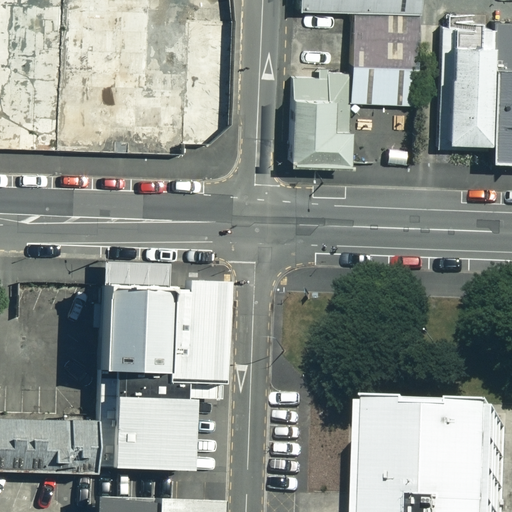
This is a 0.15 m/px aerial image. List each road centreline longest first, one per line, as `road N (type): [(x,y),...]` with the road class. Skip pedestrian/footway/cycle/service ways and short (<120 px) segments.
road 1 (unclassified): [(244,511),(255,222)]
road 2 (tertiary): [(511,231),(255,222)]
road 3 (tertiary): [(255,222),(0,215)]
